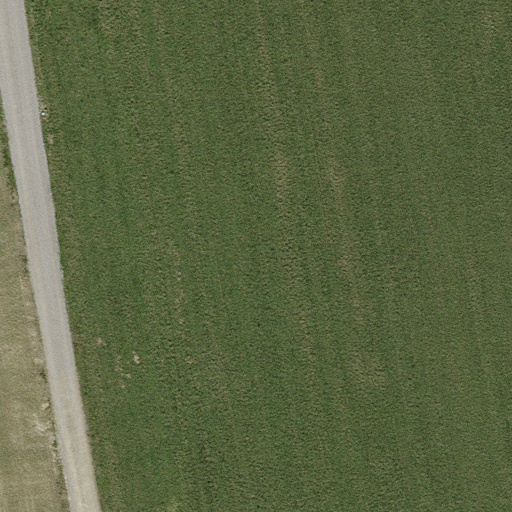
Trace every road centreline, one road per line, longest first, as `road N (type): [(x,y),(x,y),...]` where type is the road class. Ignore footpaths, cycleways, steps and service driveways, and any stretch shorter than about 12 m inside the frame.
road 1 (track): [(90,511),(30,143)]
road 2 (track): [(7,0),(30,143)]
